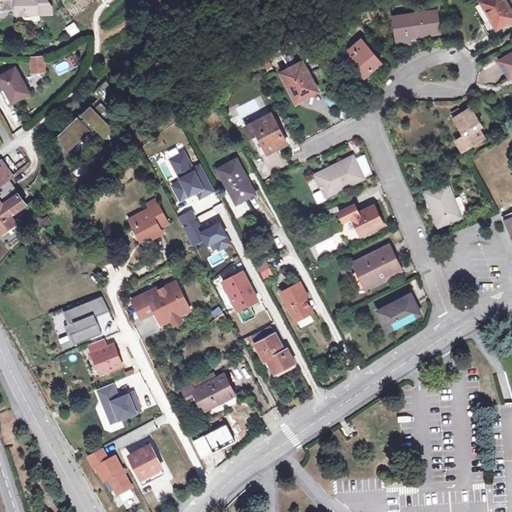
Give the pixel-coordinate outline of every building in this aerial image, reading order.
[(0,0),(0,8),(15,8),(16,14),(53,13),(52,7),(47,0),(0,0)] [(497,28),(511,19),(511,14),(503,0),(486,0),(482,3),(497,28)] [(398,45),(410,43),(409,37),(440,33),(437,10),(394,17),(398,45)] [(74,22),(65,27),(71,36),(80,30),(74,22)] [(353,63),(366,77),(382,63),(362,40),(342,57),(349,66),(353,63)] [(509,78),(511,76),(511,54),(500,62),(509,78)] [(32,72),(44,71),(44,56),(31,57),(32,72)] [(266,56),(256,61),(262,72),(272,67),(266,56)] [(58,72),(65,69),(62,61),(54,65),(58,72)] [(302,92),(305,98),(318,91),(303,62),(282,73),(293,96),(302,92)] [(362,80),(366,77),(353,63),(349,66),(362,80)] [(0,79),(13,103),(31,94),(16,67),(0,75),(0,79)] [(94,94),(99,100),(105,107),(115,98),(107,82),(94,94)] [(296,102),(305,98),(302,92),(293,96),(296,102)] [(78,120),(61,135),(71,146),(88,133),(91,136),(98,130),(106,141),(116,132),(107,122),(113,117),(105,107),(99,100),(78,120)] [(465,137),(456,141),(463,152),(485,139),(479,128),(482,126),(471,108),(454,118),(465,137)] [(250,138),(257,134),(268,153),(287,143),(272,114),(245,128),(250,138)] [(180,154),(170,159),(182,181),(173,186),(180,201),(197,192),(200,199),(215,191),(201,165),(193,169),(188,159),(184,161),(180,154)] [(353,155),(337,164),(338,167),(355,158),(353,155)] [(365,155),(355,159),(364,178),(373,173),(365,155)] [(355,159),(355,158),(338,167),(337,164),(314,175),(326,198),(365,178),(364,178),(355,159)] [(236,204),(255,194),(237,160),(218,169),(236,204)] [(16,225),(10,217),(26,205),(8,180),(12,177),(1,162),(0,162),(0,234),(1,236),(16,225)] [(439,226),(461,217),(448,184),(425,194),(439,226)] [(150,208),(159,203),(156,198),(147,203),(150,208)] [(168,222),(159,203),(150,208),(129,218),(133,226),(136,225),(143,239),(160,230),(158,225),(161,224),(162,225),(168,222)] [(355,205),(339,212),(343,221),(352,217),(359,214),(355,205)] [(361,237),(384,225),(375,206),(359,214),(352,217),(361,237)] [(37,230),(43,226),(38,219),(32,223),(37,230)] [(197,221),(184,228),(194,247),(206,241),(209,247),(216,243),(220,252),(232,246),(221,225),(204,234),(197,221)] [(163,235),(160,230),(143,239),(136,225),(133,226),(141,243),(150,239),(151,241),(163,235)] [(366,288),(402,270),(390,247),(354,264),(366,288)] [(261,273),(268,268),(265,262),(257,266),(261,273)] [(239,310),(249,305),(258,300),(243,272),(223,282),(225,285),(230,296),(238,311),(239,310)] [(314,313),(306,298),(308,297),(300,282),(281,293),(296,322),(314,313)] [(156,311),(163,325),(172,320),(180,316),(191,311),(178,283),(158,293),(156,290),(134,301),(142,318),(156,311)] [(388,331),(421,314),(411,294),(378,311),(388,331)] [(101,297),(65,312),(70,324),(73,323),(77,332),(71,335),(75,345),(102,335),(98,324),(96,325),(94,319),(95,318),(110,313),(101,297)] [(249,305),(239,310),(245,321),(255,316),(249,305)] [(223,314),(216,320),(220,325),(227,319),(223,314)] [(180,316),(172,320),(175,326),(183,322),(180,316)] [(272,326),(251,335),(255,343),(264,361),(268,359),(275,373),(295,363),(287,349),(285,350),(272,326)] [(255,343),(251,335),(242,339),(244,342),(249,340),(251,344),(255,343)] [(104,339),(88,345),(101,374),(122,365),(114,344),(107,347),(104,339)] [(186,397),(196,392),(195,389),(215,379),(212,373),(182,389),(186,397)] [(196,392),(204,406),(206,410),(235,395),(224,374),(215,379),(195,389),(196,392)] [(113,383),(98,389),(112,423),(141,411),(134,393),(128,395),(119,399),(118,396),(113,383)] [(130,455),(142,480),(161,469),(163,468),(150,445),(130,455)] [(102,448),(87,455),(93,468),(96,466),(103,481),(108,478),(117,495),(131,487),(115,456),(108,460),(102,448)] [(164,474),(161,469),(142,480),(140,481),(143,486),(164,474)]
